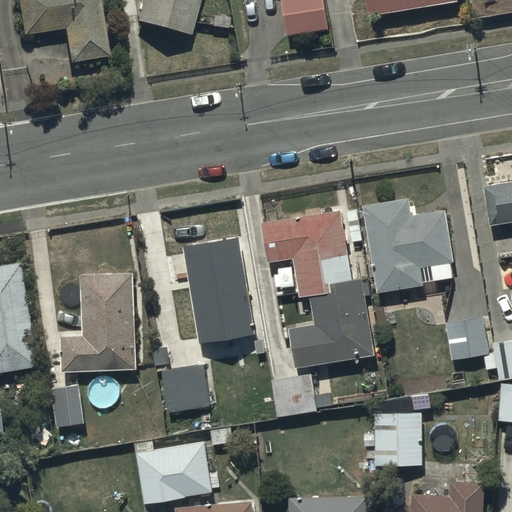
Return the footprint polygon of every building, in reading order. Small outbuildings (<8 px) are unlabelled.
[(15,0),(22,40),(63,34),(69,67),(105,61),(95,0),(15,0)] [(140,0),(134,24),(189,39),(199,0),(140,0)] [(323,0),(280,0),(286,36),(328,30),(323,0)] [(452,0),(365,0),(369,21),(453,7),(452,0)] [(511,187),(483,192),(489,230),(511,226),(511,296),(510,297),(511,309),(511,187)] [(408,203),(363,210),(376,298),(423,291),(420,272),(451,268),(443,215),(410,220),(408,203)] [(339,216),(261,230),(268,267),(292,263),(299,302),(308,301),(314,330),(288,335),(295,373),(374,359),(360,285),(352,286),(339,216)] [(242,243),(184,252),(199,347),(257,339),(242,243)] [(18,269),(0,272),(0,378),(36,372),(18,269)] [(135,277),(81,278),(82,341),(62,341),(63,375),(137,373),(135,277)] [(483,320),(444,327),(450,363),(489,357),(483,320)] [(511,342),(493,346),(495,358),(483,360),(485,373),(496,371),(498,383),(511,380),(511,342)] [(204,367),(162,374),(168,416),(210,409),(204,367)] [(511,386),(500,386),(498,425),(511,425),(511,386)] [(81,391),(53,394),(58,433),(86,429),(81,391)] [(418,417),(374,418),(374,470),(418,469),(418,417)] [(205,445),(139,454),(146,507),(182,502),(182,501),(212,497),(205,445)] [(480,511),(482,488),(449,486),(448,499),(411,497),(410,511),(480,511)] [(365,511),(366,501),(291,503),(290,511),(365,511)]
